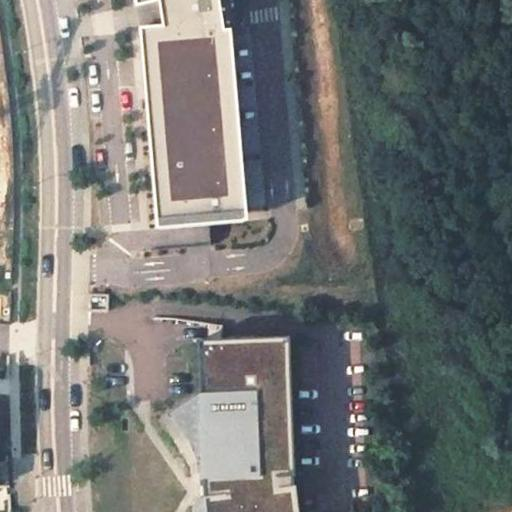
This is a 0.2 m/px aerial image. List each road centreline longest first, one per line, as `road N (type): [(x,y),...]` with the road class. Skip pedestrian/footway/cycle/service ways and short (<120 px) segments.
road 1 (tertiary): [(39,0),(55,138),(60,511)]
road 2 (unknown): [(53,318),(240,313),(315,334),(328,355),(339,461)]
